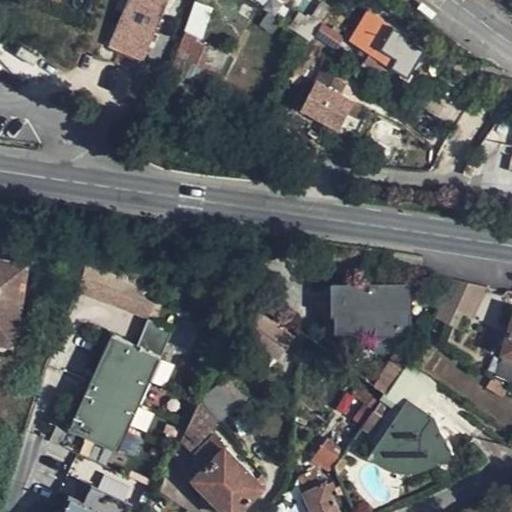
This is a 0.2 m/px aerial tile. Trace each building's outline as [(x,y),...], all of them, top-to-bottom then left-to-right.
[(168,0),(127,0),(112,38),(146,52),(168,0)] [(232,65),(249,27),(203,8),(190,39),(194,41),(186,59),(219,74),(224,62),(232,65)] [(409,36),(369,12),(360,27),(372,34),(363,48),(369,53),(364,61),(381,71),(386,63),(409,76),(425,50),(407,40),(409,36)] [(321,64),(301,105),(352,130),(365,103),(339,89),(346,76),(321,64)] [(10,259),(0,257),(0,266),(10,267),(10,259)] [(0,333),(13,336),(17,337),(28,262),(10,259),(10,267),(0,266),(0,333)] [(156,295),(80,268),(75,295),(147,321),(156,295)] [(464,283),(452,280),(435,317),(447,321),(464,283)] [(336,330),(374,330),(374,329),(409,329),(409,287),(331,287),(332,315),(336,315),(336,330)] [(258,312),(245,346),(282,361),(296,327),(258,312)] [(172,332),(147,321),(135,347),(160,358),(172,332)] [(0,340),(12,342),(13,336),(0,333),(0,340)] [(135,347),(111,336),(69,429),(117,451),(160,358),(135,347)] [(388,396),(407,364),(418,345),(404,338),(394,354),(395,356),(386,373),(386,374),(378,388),(386,394),(388,396)] [(511,382),(511,356),(505,355),(498,377),(511,382)] [(413,394),(408,401),(420,409),(433,390),(408,371),(399,382),(413,394)] [(245,400),(227,379),(200,400),(220,423),(245,400)] [(373,412),(380,403),(358,388),(352,396),(373,412)] [(423,432),(432,419),(420,409),(408,401),(372,453),(375,457),(385,461),(394,463),(403,465),(413,465),(425,463),(431,460),(429,456),(446,446),(437,431),(426,438),(423,432)] [(215,426),(197,406),(181,440),(191,450),(215,426)] [(437,431),(432,419),(423,432),(426,438),(437,431)] [(193,478),(205,490),(211,485),(221,495),(215,500),(226,511),(236,511),(262,486),(213,437),(197,454),(201,459),(194,466),(199,472),(193,478)] [(332,468),(343,454),(326,441),(313,458),(329,471),(332,468)] [(449,451),(446,446),(429,456),(431,460),(432,460),(449,451)] [(338,511),(328,491),(325,484),(315,470),(297,479),(312,511),(338,511)] [(333,481),(325,484),(328,491),(335,488),(333,481)] [(207,509),(215,500),(221,495),(211,485),(205,490),(196,499),(207,509)] [(93,490),(85,506),(82,511),(81,511),(121,511),(125,505),(93,490)] [(71,501),(65,511),(81,511),(82,511),(85,506),(71,501)]
